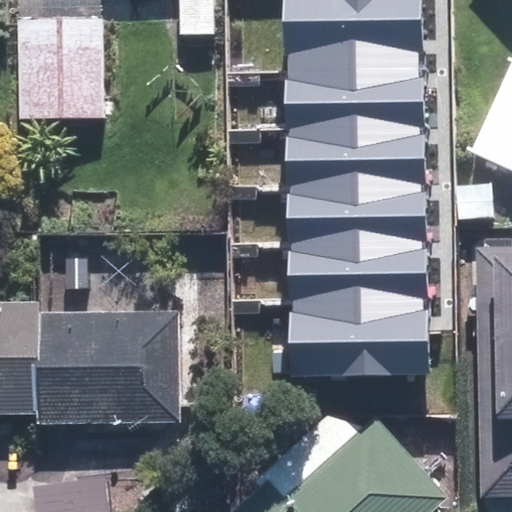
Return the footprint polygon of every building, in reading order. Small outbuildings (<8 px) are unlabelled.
[(228,0),(183,0),(183,35),(228,36),(228,0)] [(284,0),(286,72),(423,69),(421,0),(284,0)] [(111,18),(31,19),(32,114),(113,113),(111,18)] [(423,69),(286,72),(287,131),(424,128),(423,69)] [(511,87),(483,151),(511,163),(511,87)] [(424,128),(287,131),(289,189),(426,185),(424,128)] [(128,177),(69,174),(66,239),(126,241),(128,177)] [(505,179),(463,177),(460,220),(502,223),(505,179)] [(426,185),(289,189),(290,246),(427,243),(426,185)] [(427,243),(290,246),(291,301),(428,298),(427,243)] [(511,247),(490,248),(494,493),(511,492),(511,247)] [(428,298),(291,301),(292,372),(431,371),(428,298)] [(0,302),(0,411),(48,411),(48,419),(190,418),(189,310),(50,311),(50,302),(0,302)] [(438,511),(455,497),(384,420),(354,416),(249,511),(438,511)]
